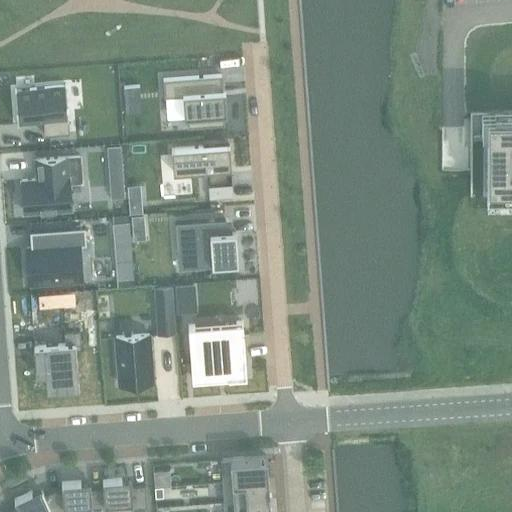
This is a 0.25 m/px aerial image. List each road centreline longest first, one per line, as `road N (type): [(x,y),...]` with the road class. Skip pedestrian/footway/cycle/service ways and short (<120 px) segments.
road 1 (residential): [(261,0),(289,421)]
road 2 (residential): [(3,439),(289,421)]
road 3 (residential): [(289,421),(511,406)]
road 4 (residential): [(511,12),(452,16),(453,161)]
